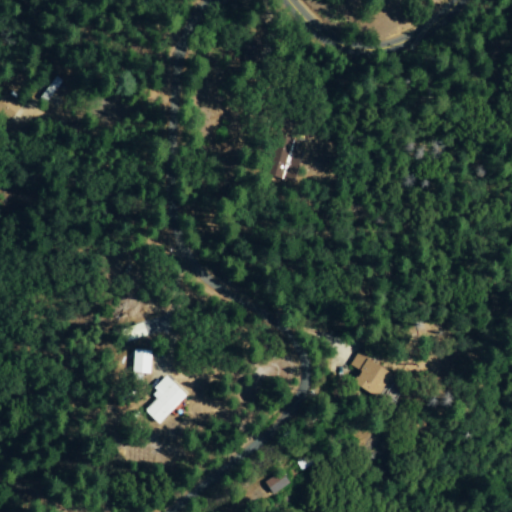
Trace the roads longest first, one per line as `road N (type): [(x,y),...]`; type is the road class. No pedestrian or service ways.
road 1 (residential): [(173,511),(259,441),(303,391),(286,334),(165,239),(159,183),(166,88),(187,7),(196,0)]
road 2 (tertiary): [(288,0),(308,29),(337,50),(370,52),(401,45),(456,0)]
